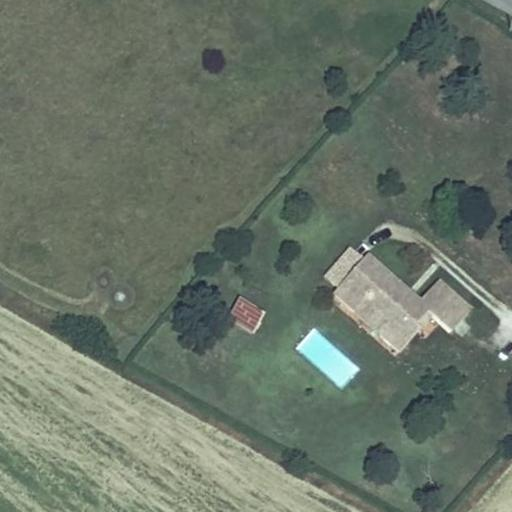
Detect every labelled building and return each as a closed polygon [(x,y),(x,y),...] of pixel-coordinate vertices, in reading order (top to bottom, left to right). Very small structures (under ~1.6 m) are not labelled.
[(350,289),(372,264),(355,247),(334,274),(350,289)] [(455,298),(460,292),(443,277),(424,298),(378,258),(372,264),(350,289),(346,294),(367,313),(373,305),(396,326),(391,334),(407,349),(438,313),(456,328),(470,313),(455,298)] [(476,306),(460,292),(455,298),(470,313),(476,306)] [(242,299),(231,320),(253,331),(265,310),(242,299)] [(367,313),(391,334),(396,326),(373,305),(367,313)]
